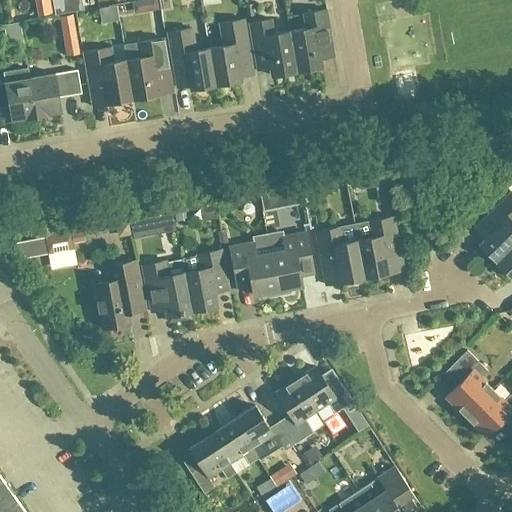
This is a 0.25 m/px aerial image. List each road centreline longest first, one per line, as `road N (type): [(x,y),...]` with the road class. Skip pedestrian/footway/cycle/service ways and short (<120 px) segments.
road 1 (residential): [(0,162),(362,109),(346,0)]
road 2 (residential): [(87,427),(205,345),(368,317)]
road 3 (residential): [(500,504),(382,387),(368,317)]
road 4 (residential): [(87,427),(0,304)]
